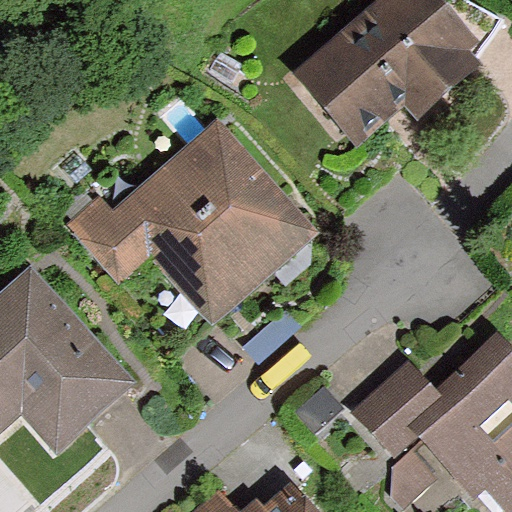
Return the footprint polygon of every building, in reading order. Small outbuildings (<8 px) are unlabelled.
[(381,0),(296,85),(357,147),(477,27),(449,0),(381,0)] [(145,265),(207,327),(321,214),(222,115),(114,223),(94,203),(66,232),(122,288),(145,265)] [(0,296),(0,437),(15,423),(53,461),(102,413),(141,374),(102,336),(31,265),(0,296)] [(511,511),(511,360),(493,339),(441,385),(403,417),(485,511),(511,511)] [(415,354),(346,414),(373,444),(403,417),(441,385),(415,354)] [(321,511),(297,481),(256,511),(321,511)] [(252,511),(231,485),(195,511),(252,511)]
